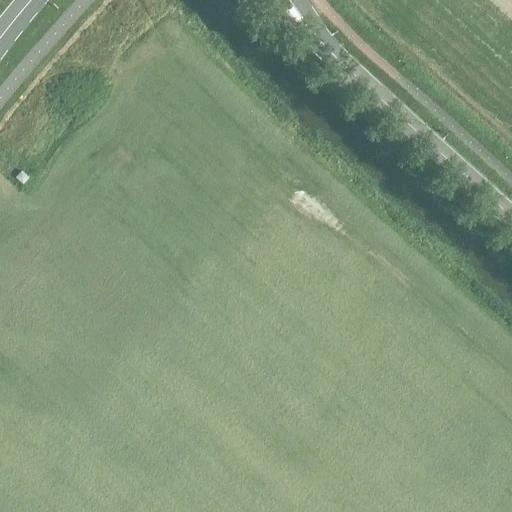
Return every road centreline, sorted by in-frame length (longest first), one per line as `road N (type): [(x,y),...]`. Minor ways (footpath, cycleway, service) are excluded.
road 1 (track): [(511,383),(270,169),(352,73)]
road 2 (unclassified): [(318,41),(511,215)]
